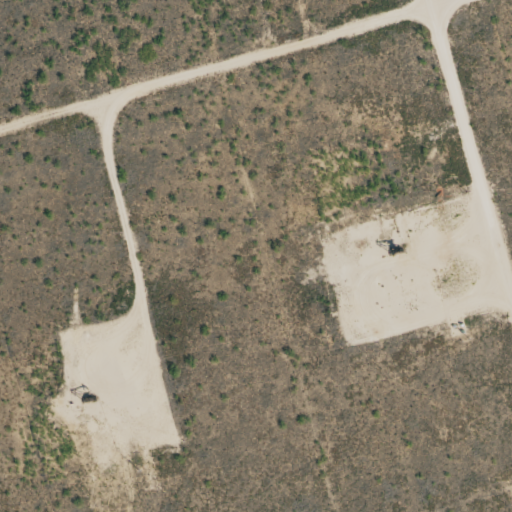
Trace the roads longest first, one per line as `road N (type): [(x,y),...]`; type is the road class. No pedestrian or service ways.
road 1 (track): [(0,123),(430,0)]
road 2 (track): [(430,0),(511,298)]
